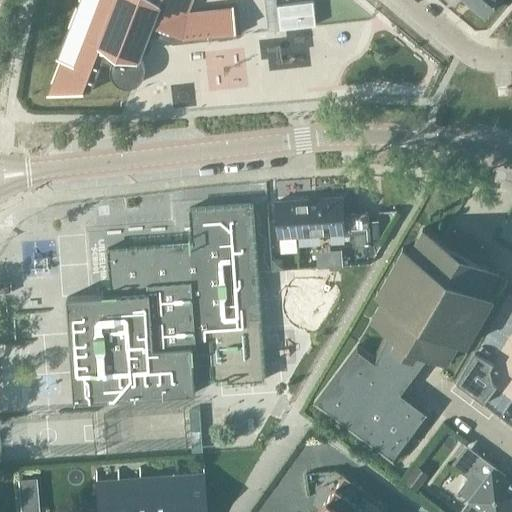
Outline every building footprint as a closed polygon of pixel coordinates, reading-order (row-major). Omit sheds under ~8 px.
[(81,0),(59,60),(62,61),(49,94),(50,94),(90,91),(102,60),(111,64),(111,65),(111,66),(110,67),(110,68),(110,69),(110,70),(110,71),(110,72),(111,73),(111,74),(111,75),(111,76),(112,76),(112,77),(112,78),(113,78),(113,79),(114,80),(114,81),(115,81),(115,82),(116,82),(117,83),(118,83),(118,84),(119,84),(120,85),(121,85),(122,86),(123,86),(124,86),(125,86),(126,86),(126,87),(127,87),(128,87),(129,86),(130,86),(131,86),(132,86),(133,86),(133,85),(134,85),(135,85),(136,84),(137,84),(138,83),(139,82),(140,81),(141,80),(141,79),(142,79),(142,78),(143,77),(143,76),(143,75),(144,75),(144,74),(144,73),(144,72),(144,71),(144,70),(144,69),(144,68),(144,67),(144,66),(144,65),(144,64),(143,64),(143,63),(143,62),(142,61),(142,60),(141,60),(141,59),(137,58),(140,51),(147,54),(152,40),(145,38),(147,32),(173,42),(236,35),(233,8),(201,11),(198,19),(185,14),(190,0),(81,0)] [(468,0),(485,14),(496,0),(468,0)] [(312,1),(277,5),(280,29),(315,24),(312,1)] [(277,225),(278,236),(278,237),(352,232),(353,246),(370,245),(368,212),(351,213),(351,215),(343,215),(342,197),(276,202),(277,225)] [(189,207),(192,242),(107,248),(110,293),(67,297),(74,401),(195,392),(192,353),(211,351),(213,378),(227,377),(227,382),(264,379),(260,328),(252,203),(189,207)] [(394,460),(430,411),(404,392),(432,354),(447,362),(460,340),(467,344),(493,299),(486,295),(499,273),(479,262),(486,250),(467,239),(448,228),(442,240),(422,229),(409,251),(402,247),(375,292),(382,296),(369,318),(388,328),(373,356),(356,343),(313,401),(394,460)] [(487,375),(493,364),(474,352),(456,383),(483,404),(496,386),(488,379),(487,375)] [(477,454),(468,464),(474,469),(471,473),(482,482),(479,486),(469,500),(485,511),(510,511),(511,509),(509,508),(511,504),(511,503),(508,500),(511,494),(511,485),(503,478),(505,474),(477,453),(477,454)] [(207,511),(204,461),(203,462),(204,472),(141,477),(141,466),(139,466),(140,477),(120,478),(119,467),(118,467),(119,478),(98,480),(97,469),(96,469),(98,511),(207,511)] [(416,464),(404,480),(416,490),(428,473),(416,464)] [(384,511),(388,507),(344,474),(316,511),(384,511)] [(37,511),(37,502),(21,503),(21,511),(37,511)]
